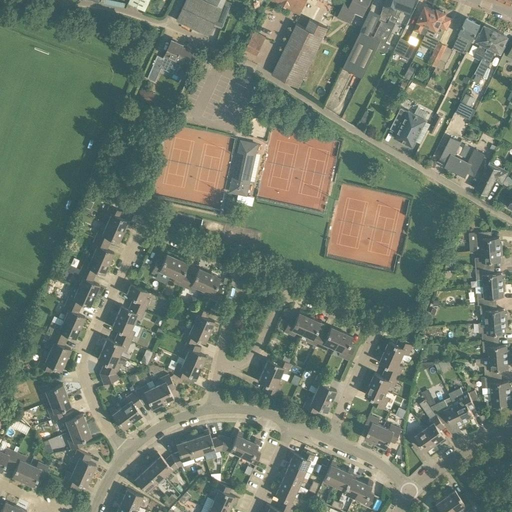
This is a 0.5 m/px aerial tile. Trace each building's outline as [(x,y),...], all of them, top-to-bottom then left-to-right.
[(145,10),(149,0),(129,0),(128,3),(145,10)] [(156,0),(155,5),(162,9),(165,1),(163,0),(156,0)] [(185,0),(176,20),(209,35),(214,25),(225,2),(225,0),(185,0)] [(271,0),(300,14),(307,0),(271,0)] [(350,24),(355,12),(363,15),(369,0),(352,0),(352,1),(350,0),(345,0),(337,18),(350,24)] [(362,77),(376,48),(385,52),(390,44),(386,42),(395,23),(396,21),(402,9),(411,13),(415,0),(385,0),(384,5),(381,10),(382,11),(380,14),(371,9),(361,31),(343,67),(362,77)] [(220,27),(225,15),(230,4),(225,2),(214,25),(220,27)] [(436,12),(425,6),(414,30),(421,33),(425,35),(426,35),(429,27),(429,26),(436,12)] [(425,53),(431,55),(428,63),(436,67),(440,60),(446,46),(432,40),(436,30),(443,33),(445,29),(446,29),(451,19),(444,15),(445,13),(443,12),(443,10),(440,9),(438,10),(437,9),(436,12),(429,26),(429,27),(426,35),(425,35),(422,41),(429,44),(425,53)] [(466,55),(469,48),(480,25),(467,18),(459,33),(460,33),(452,48),(466,55)] [(297,24),(272,74),(298,87),(327,27),(309,19),(305,28),(297,24)] [(482,60),(496,31),(485,25),(481,32),(480,32),(476,40),(483,44),(481,48),(479,47),(474,56),(482,60)] [(496,31),(482,60),(475,74),(486,79),(490,70),(487,69),(494,55),(493,54),(496,50),(501,53),(505,45),(504,44),(508,37),(496,31)] [(254,32),(245,49),(257,55),(263,44),(262,44),(265,38),(254,32)] [(410,59),(416,45),(401,38),(394,51),(410,59)] [(172,40),(163,58),(158,55),(147,79),(155,82),(161,68),(185,79),(191,64),(189,63),(193,52),(183,47),(184,45),(172,40)] [(440,60),(436,67),(443,70),(453,49),(446,46),(440,60)] [(503,66),(509,55),(505,53),(499,64),(503,66)] [(414,70),(409,68),(404,77),(409,79),(414,70)] [(141,103),(155,101),(153,91),(149,92),(149,89),(139,90),(141,103)] [(473,101),(465,97),(462,103),(470,107),(473,101)] [(470,107),(462,103),(461,102),(456,112),(471,120),(476,110),(470,107)] [(170,118),(173,110),(166,107),(163,114),(170,118)] [(426,120),(408,111),(408,112),(401,108),(390,129),(397,132),(395,138),(412,147),(426,120)] [(474,176),(485,154),(476,149),(468,164),(453,157),(460,142),(451,137),(440,159),(447,162),(445,166),(466,177),(468,172),(474,176)] [(246,195),(256,153),(257,144),(241,141),(230,192),(246,195)] [(509,171),(489,162),(476,189),(488,195),(495,181),(502,184),(509,171)] [(118,216),(120,211),(109,206),(104,216),(109,218),(106,224),(123,231),(128,220),(118,216)] [(95,238),(106,243),(108,238),(118,242),(123,231),(106,224),(104,229),(99,227),(95,238)] [(481,250),(502,249),(502,243),(500,243),(499,237),(489,238),(488,232),(491,232),(491,231),(468,233),(470,251),(481,250)] [(104,248),(106,243),(95,238),(90,248),(94,250),(92,256),(109,263),(114,253),(104,248)] [(475,258),(476,269),(491,268),(490,262),(501,261),(501,256),(503,256),(502,249),(481,250),(482,257),(475,258)] [(164,273),(169,275),(177,258),(166,253),(162,263),(156,261),(151,272),(162,277),(164,273)] [(80,270),(92,275),(94,270),(104,274),(109,263),(92,256),(89,261),(85,259),(80,270)] [(189,275),(183,273),(188,263),(177,258),(169,275),(175,278),(173,282),(183,287),(189,275)] [(63,269),(69,272),(72,266),(66,263),(63,269)] [(196,287),(201,290),(209,273),(198,268),(194,278),(189,275),(183,287),(194,291),(196,287)] [(483,280),(484,286),(505,285),(504,279),(502,279),(502,273),(491,274),(491,268),(476,269),(476,280),(483,280)] [(89,280),(92,275),(80,270),(76,280),(80,282),(77,288),(94,295),(99,285),(89,280)] [(209,273),(201,290),(207,292),(205,296),(216,301),(221,290),(216,287),(220,277),(209,273)] [(136,299),(133,305),(145,310),(149,299),(145,297),(148,291),(131,284),(126,295),(136,299)] [(478,305),(493,304),(493,298),(503,297),(503,292),(505,292),(505,285),(484,286),(477,287),(478,305)] [(66,302),(77,307),(80,302),(90,306),(94,295),(77,288),(75,293),(71,291),(66,302)] [(75,312),(77,307),(66,302),(61,312),(66,314),(63,320),(80,328),(85,317),(75,312)] [(494,310),(493,304),(478,305),(480,305),(481,316),(486,316),(486,322),(478,322),(478,323),(507,321),(507,314),(505,315),(504,309),(494,310)] [(145,310),(133,305),(131,310),(121,305),(116,316),(133,324),(136,318),(140,320),(145,310)] [(195,319),(192,324),(209,332),(214,321),(204,317),(207,311),(195,306),(191,317),(195,319)] [(309,317),(298,312),(294,322),(289,320),(290,317),(284,331),(294,336),(296,332),(301,334),(309,317)] [(111,327),(121,331),(119,337),(130,342),(135,331),(131,330),(133,324),(116,316),(111,327)] [(316,332),(320,322),(309,317),(301,334),(307,337),(305,341),(316,346),(321,334),(316,332)] [(51,334),(63,339),(65,334),(75,338),(80,328),(63,320),(61,325),(56,324),(51,334)] [(482,341),(496,340),(495,334),(506,333),(506,328),(507,328),(507,321),(478,323),(479,333),(482,333),(482,341)] [(209,332),(192,324),(190,330),(186,328),(181,338),(187,341),(192,344),(192,343),(195,338),(205,343),(209,332)] [(341,331),(330,327),(326,336),(321,334),(316,346),(326,350),(328,346),(334,348),(341,331)] [(158,328),(155,334),(161,336),(163,331),(158,328)] [(339,351),(337,355),(348,360),(354,346),(353,348),(348,346),(352,336),(341,331),(334,348),(339,351)] [(63,339),(51,334),(47,344),(51,346),(49,352),(66,360),(70,349),(61,344),(63,339)] [(119,337),(117,342),(107,338),(102,348),(119,356),(121,350),(126,352),(130,342),(119,337)] [(399,345),(389,341),(384,351),(401,359),(404,354),(408,356),(413,345),(401,340),(399,345)] [(496,346),(496,340),(482,341),(483,352),(488,352),(489,358),(475,359),(489,358),(509,357),(509,350),(507,350),(507,345),(496,346)] [(184,359),(201,366),(206,356),(196,351),(198,346),(192,343),(192,344),(187,341),(182,351),(187,353),(184,359)] [(102,367),(99,373),(116,374),(121,364),(116,362),(119,356),(102,348),(97,359),(107,364),(105,368),(102,367)] [(379,362),(389,367),(387,372),(399,377),(403,367),(399,365),(401,359),(384,351),(379,362)] [(66,360),(49,352),(46,358),(42,356),(37,366),(49,371),(51,366),(61,370),(66,360)] [(201,366),(184,359),(178,356),(176,362),(177,363),(172,373),(184,378),(186,373),(196,377),(201,366)] [(485,377),(498,376),(498,370),(508,369),(508,363),(510,363),(509,357),(489,358),(475,359),(476,363),(479,366),(484,366),(485,377)] [(267,359),(262,370),(279,378),(282,372),(286,374),(291,364),(279,358),(277,364),(267,359)] [(434,364),(433,362),(420,362),(417,372),(434,364)] [(265,391),(274,395),(277,396),(282,386),(277,383),(279,378),(262,370),(258,381),(267,385),(265,391)] [(387,372),(385,377),(375,373),(370,384),(387,391),(389,386),(394,388),(399,377),(387,372)] [(116,374),(99,373),(102,379),(104,378),(106,384),(118,379),(116,374)] [(174,386),(168,374),(158,379),(160,383),(154,386),(162,403),(173,398),(168,388),(174,386)] [(331,401),(336,390),(326,386),(329,380),(317,375),(312,386),(317,388),(314,393),(331,401)] [(498,376),(485,377),(482,377),(483,388),(491,388),(491,394),(511,393),(511,386),(510,386),(509,381),(499,382),(498,376)] [(47,396),(49,401),(67,395),(62,384),(52,388),(50,382),(38,387),(43,397),(47,396)] [(370,384),(365,394),(375,399),(372,404),(384,409),(389,399),(384,397),(387,391),(370,384)] [(152,408),(162,403),(154,386),(149,389),(147,385),(135,391),(141,402),(147,398),(152,408)] [(473,417),(470,410),(476,407),(469,393),(467,389),(462,392),(460,387),(448,393),(451,399),(452,399),(464,424),(469,421),(469,419),(473,417)] [(475,390),(469,393),(476,407),(482,405),(475,390)] [(132,422),(142,415),(135,406),(141,402),(135,391),(123,399),(126,403),(121,407),(132,422)] [(331,401),(314,393),(312,399),(310,398),(305,408),(319,415),(319,414),(314,412),(317,407),(326,412),(331,401)] [(511,394),(511,393),(491,394),(484,395),(485,401),(487,401),(487,406),(511,405),(511,399),(511,394)] [(59,417),(63,415),(61,410),(71,406),(67,395),(49,401),(51,407),(47,409),(51,420),(59,417)] [(419,403),(423,408),(428,404),(425,399),(419,403)] [(436,414),(436,415),(443,423),(449,420),(452,427),(457,425),(458,426),(464,424),(452,399),(451,399),(445,401),(445,400),(431,406),(436,414)] [(116,410),(114,406),(109,410),(123,429),(132,422),(121,407),(116,410)] [(67,426),(69,431),(87,425),(82,414),(72,418),(70,412),(63,415),(59,417),(63,427),(67,426)] [(377,424),(379,420),(369,415),(364,427),(369,429),(365,438),(376,443),(383,426),(377,424)] [(443,423),(436,415),(427,421),(430,425),(425,429),(436,444),(445,437),(439,428),(444,425),(443,423)] [(396,441),(402,429),(391,424),(389,429),(383,426),(376,443),(387,448),(391,439),(396,441)] [(27,434),(30,427),(25,425),(22,431),(27,434)] [(87,425),(69,431),(71,437),(67,439),(71,450),(83,445),(81,440),(91,436),(87,425)] [(408,435),(415,445),(420,442),(426,450),(436,444),(425,429),(420,432),(417,428),(408,435)] [(222,450),(222,436),(211,439),(208,431),(203,432),(204,434),(198,436),(204,453),(214,450),(215,452),(219,451),(222,450)] [(63,433),(43,439),(47,452),(67,446),(63,433)] [(222,436),(222,450),(228,453),(229,451),(240,456),(247,439),(241,437),(242,435),(237,433),(233,441),(222,436)] [(186,438),(192,457),(204,453),(198,436),(191,438),(191,437),(186,438)] [(181,460),(192,457),(186,438),(186,440),(181,442),(180,440),(175,442),(179,452),(171,455),(177,466),(183,465),(181,460)] [(249,462),(255,465),(260,453),(255,450),(259,442),(254,440),(253,442),(247,439),(240,456),(250,460),(249,462)] [(11,464),(16,452),(6,448),(4,452),(0,450),(0,470),(1,471),(6,461),(11,464)] [(67,465),(74,468),(91,475),(96,464),(86,460),(88,455),(77,450),(72,460),(70,459),(67,465)] [(314,456),(303,450),(302,450),(300,455),(292,452),(290,456),(292,457),(289,463),(305,471),(310,460),(312,461),(314,456)] [(26,457),(19,454),(16,452),(11,464),(16,466),(12,476),(22,481),(30,464),(24,461),(26,457)] [(171,455),(164,460),(159,454),(155,457),(156,459),(151,463),(163,476),(172,468),(173,470),(177,466),(171,455)] [(334,485),(339,472),(341,469),(334,466),(335,464),(331,462),(332,461),(331,460),(323,480),(334,485)] [(36,466),(30,464),(22,481),(33,486),(38,476),(43,478),(48,467),(38,462),(36,466)] [(488,470),(499,466),(497,462),(486,466),(488,470)] [(141,469),(155,484),(163,476),(151,463),(146,468),(145,466),(141,469)] [(284,468),(282,472),(300,481),(305,471),(289,463),(286,469),(284,468)] [(250,475),(253,468),(248,466),(244,472),(250,475)] [(91,475),(74,468),(72,473),(67,471),(62,482),(74,487),(76,482),(86,486),(91,475)] [(146,492),(155,484),(141,469),(141,470),(142,471),(138,475),(137,474),(133,477),(146,492)] [(343,492),(352,473),(352,472),(347,470),(347,471),(341,469),(339,472),(334,485),(344,489),(342,492),(343,492)] [(353,497),(360,481),(354,478),(355,476),(351,475),(353,470),(352,472),(352,473),(343,492),(353,497)] [(296,491),(300,481),(282,472),(281,472),(280,472),(282,473),(280,477),(282,478),(279,484),(296,491)] [(478,484),(474,478),(468,482),(472,488),(478,484)] [(364,502),(363,504),(368,506),(374,494),(368,492),(373,482),(372,482),(372,484),(367,482),(366,484),(360,481),(353,497),(364,502)] [(238,498),(228,493),(231,488),(219,483),(216,488),(218,489),(213,500),(230,507),(232,501),(234,502),(236,497),(238,498)] [(271,493),(281,498),(279,503),(290,508),(293,503),(291,502),(296,491),(279,484),(277,490),(275,489),(273,494),(271,493)] [(118,498),(138,506),(143,496),(127,488),(124,495),(122,494),(120,498),(118,497),(118,498)] [(445,497),(455,511),(460,508),(463,511),(473,505),(465,495),(460,498),(454,490),(445,497)] [(186,491),(182,495),(187,500),(190,496),(186,491)] [(485,502),(491,498),(489,494),(487,496),(485,493),(481,496),(485,502)] [(171,494),(167,498),(172,502),(176,499),(171,494)] [(183,504),(187,500),(182,495),(178,499),(183,504)] [(454,511),(455,511),(445,497),(435,504),(441,511),(454,511)] [(117,510),(122,511),(135,511),(138,506),(118,498),(120,499),(118,503),(120,504),(117,510)] [(168,506),(172,502),(167,498),(164,502),(168,506)] [(213,500),(209,510),(213,511),(227,511),(230,507),(213,500)] [(0,511),(13,511),(16,506),(5,501),(0,511)] [(276,509),(267,504),(266,504),(268,505),(266,509),(268,510),(266,511),(288,511),(290,508),(279,503),(276,509)]
